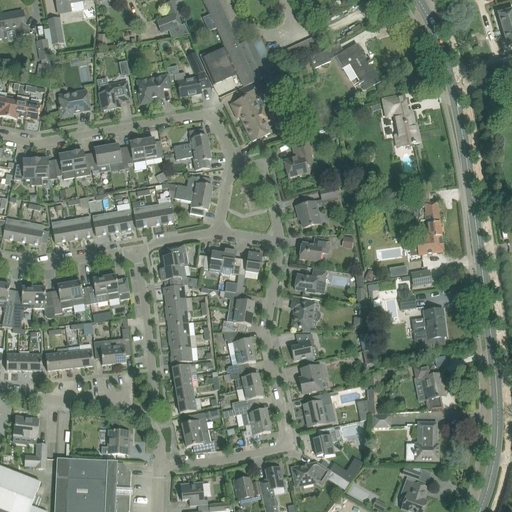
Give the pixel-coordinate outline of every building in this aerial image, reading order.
[(56,0),(59,15),(72,13),(71,4),(91,1),(90,0),(56,0)] [(203,0),(224,46),(232,65),(237,75),(243,88),(263,79),(264,81),(272,77),(272,76),(277,73),(261,38),(252,42),(251,40),(238,46),(217,0),(203,0)] [(172,16),(178,14),(179,13),(173,1),(167,4),(172,16)] [(511,9),(498,14),(507,46),(511,44),(511,9)] [(0,40),(5,40),(5,39),(8,38),(8,40),(10,41),(13,42),(15,41),(16,39),(16,37),(19,36),(19,37),(29,36),(28,26),(25,26),(23,12),(0,16),(0,40)] [(307,12),(299,16),(304,26),(312,21),(307,12)] [(183,26),(178,14),(172,16),(172,17),(157,23),(162,35),(183,26)] [(53,46),(63,44),(59,19),(49,21),(53,46)] [(360,24),(352,28),(353,30),(355,33),(363,29),(360,24)] [(98,36),(97,48),(106,49),(107,37),(98,36)] [(50,58),(51,58),(49,47),(48,41),(37,43),(41,61),(42,65),(38,65),(36,77),(25,75),(24,83),(48,87),(49,82),(50,82),(53,67),(51,67),(50,59),(51,59),(50,58)] [(343,52),(335,56),(336,57),(343,69),(350,81),(356,78),(360,85),(364,92),(381,83),(370,65),(373,63),(372,61),(368,63),(357,44),(348,49),(343,52)] [(224,46),(199,58),(212,86),(237,75),(232,65),(224,46)] [(331,62),(326,51),(309,59),(314,70),(331,62)] [(202,94),(201,89),(211,88),(211,87),(195,54),(188,57),(196,75),(197,75),(198,79),(186,81),(185,74),(175,76),(172,67),(166,69),(169,77),(170,85),(178,83),(180,98),(202,94)] [(127,62),(120,63),(122,77),(129,75),(127,62)] [(169,90),(168,80),(167,77),(156,79),(156,80),(138,83),(139,90),(138,91),(141,105),(151,103),(151,100),(154,99),(155,100),(164,98),(162,91),(169,90)] [(276,84),(272,77),(264,81),(267,88),(276,84)] [(103,112),(114,110),(114,106),(120,105),(119,103),(130,101),(127,83),(98,88),(103,112)] [(235,105),(232,107),(237,118),(240,116),(244,124),(272,111),(265,114),(263,109),(259,110),(254,98),(261,94),(256,83),(236,92),(240,101),(235,104),(235,105)] [(286,92),(282,99),(286,102),(291,95),(286,92)] [(61,109),(60,109),(62,119),(72,117),(72,114),(90,111),(87,94),(79,95),(79,93),(69,95),(70,98),(60,100),(61,109)] [(385,103),(382,104),(384,112),(385,120),(395,118),(400,147),(410,145),(419,143),(417,133),(416,133),(411,112),(408,113),(405,96),(384,100),(385,103)] [(6,99),(3,118),(13,120),(17,101),(6,99)] [(17,101),(13,120),(17,120),(17,118),(26,119),(29,103),(17,101)] [(29,103),(26,119),(38,121),(40,112),(41,106),(29,103)] [(283,106),(278,108),(281,116),(287,114),(283,106)] [(276,120),(272,111),(244,124),(253,142),(270,134),(266,124),(276,120)] [(327,126),(330,141),(339,139),(336,124),(327,126)] [(191,145),(174,148),(175,154),(209,148),(207,136),(204,136),(203,130),(189,132),(190,139),(191,145)] [(154,139),(142,141),(145,159),(146,166),(162,164),(161,159),(163,158),(163,154),(161,144),(155,145),(154,139)] [(125,151),(128,164),(134,163),(133,161),(145,159),(142,141),(130,143),(131,150),(125,151)] [(289,179),(299,176),(307,174),(305,166),(313,164),(308,143),(292,146),(294,154),(296,154),(297,159),(285,162),(289,179)] [(118,145),(107,148),(110,165),(120,164),(121,171),(129,170),(128,164),(125,151),(119,152),(118,145)] [(96,156),(90,157),(92,171),(93,175),(98,174),(110,172),(109,165),(110,165),(107,148),(95,150),(96,156)] [(209,148),(175,154),(176,161),(193,158),(194,164),(196,172),(211,169),(209,161),(211,161),(209,148)] [(71,154),(76,178),(91,176),(90,171),(92,171),(90,157),(84,158),(83,152),(71,154)] [(400,154),(406,173),(414,171),(411,162),(412,162),(409,152),(400,154)] [(61,156),(59,156),(60,162),(54,163),(57,177),(63,176),(64,180),(76,178),(71,154),(68,154),(67,153),(66,153),(64,153),(62,153),(61,154),(61,156)] [(36,161),(37,186),(42,186),(42,179),(49,179),(51,180),(55,180),(56,184),(58,184),(57,177),(55,167),(48,167),(48,160),(36,161)] [(24,161),(24,168),(16,168),(14,181),(31,181),(31,186),(37,186),(36,161),(24,161)] [(156,178),(160,184),(167,180),(164,173),(156,178)] [(178,186),(168,184),(169,189),(169,191),(176,193),(210,199),(212,187),(210,186),(211,180),(197,177),(196,184),(195,189),(178,186)] [(322,201),(339,197),(336,188),(320,192),(322,201)] [(375,190),(363,192),(365,201),(376,199),(375,190)] [(176,193),(169,191),(170,199),(175,200),(192,203),(191,208),(191,209),(190,215),(204,217),(205,211),(208,212),(210,199),(176,193)] [(425,245),(417,246),(419,256),(443,252),(436,204),(437,204),(437,203),(430,204),(429,201),(422,202),(423,208),(424,208),(428,232),(429,237),(424,237),(425,242),(425,245)] [(158,205),(162,225),(175,223),(171,203),(158,205)] [(303,229),(313,226),(320,225),(315,203),(306,205),(296,207),(298,216),(300,216),(303,229)] [(146,208),(150,227),(162,225),(158,205),(146,208)] [(137,230),(150,227),(146,208),(133,210),(137,230)] [(118,212),(121,232),(134,230),(130,210),(118,212)] [(105,215),(109,235),(121,232),(118,212),(105,215)] [(96,237),(109,235),(105,215),(93,217),(96,237)] [(77,220),(80,240),(93,237),(90,217),(77,220)] [(3,239),(16,242),(19,222),(7,219),(3,239)] [(65,222),(68,242),(80,240),(77,220),(65,222)] [(19,222),(16,242),(28,244),(32,224),(19,222)] [(55,244),(68,242),(65,222),(52,224),(55,244)] [(32,224),(28,244),(41,246),(45,227),(32,224)] [(344,237),(342,248),(352,249),(354,238),(344,237)] [(330,241),(325,241),(315,239),(314,246),(302,244),(300,260),(310,261),(319,263),(321,253),(328,254),(330,241)] [(184,266),(182,255),(186,254),(185,247),(167,251),(168,257),(163,257),(164,258),(162,259),(163,265),(165,264),(165,269),(179,267),(184,266)] [(222,269),(221,274),(222,275),(231,276),(232,275),(239,276),(241,264),(235,263),(235,259),(236,251),(224,249),(223,255),(224,255),(222,268),(222,269)] [(205,257),(203,269),(209,270),(209,272),(221,274),(222,269),(222,268),(224,255),(223,255),(212,253),(211,258),(205,257)] [(241,264),(239,276),(245,277),(246,272),(259,274),(262,255),(248,253),(247,265),(241,264)] [(197,268),(203,269),(205,257),(199,256),(197,268)] [(174,280),(175,287),(188,286),(184,266),(179,267),(165,269),(160,270),(162,282),(174,280)] [(406,267),(390,269),(391,278),(407,275),(406,267)] [(326,284),(324,283),(326,273),(314,271),(313,278),(297,276),(295,291),(324,295),(326,284)] [(411,274),(413,287),(432,284),(429,271),(411,274)] [(368,273),(365,279),(371,282),(374,276),(368,273)] [(116,276),(104,278),(107,295),(108,301),(119,299),(120,301),(131,300),(128,285),(127,285),(118,287),(117,281),(116,276)] [(95,291),(89,292),(91,305),(109,302),(108,301),(107,295),(104,278),(93,280),(94,287),(95,291)] [(69,284),(73,307),(84,305),(84,306),(91,305),(89,292),(83,293),(81,282),(69,284)] [(0,307),(5,308),(4,313),(5,314),(5,312),(14,313),(15,303),(7,302),(8,296),(9,291),(10,286),(0,283),(0,307)] [(60,302),(53,304),(55,315),(62,314),(62,310),(73,308),(73,307),(69,284),(57,286),(60,302)] [(370,294),(378,294),(377,285),(369,285),(370,294)] [(399,292),(400,298),(411,296),(411,291),(409,291),(408,286),(400,287),(401,292),(399,292)] [(165,288),(164,289),(165,296),(166,296),(166,297),(166,300),(166,301),(185,299),(184,287),(175,287),(165,288)] [(13,315),(12,329),(21,330),(22,312),(25,312),(28,309),(34,309),(34,288),(22,288),(22,305),(15,303),(14,313),(13,315)] [(46,288),(34,288),(34,309),(45,310),(45,317),(47,320),(55,320),(55,315),(53,304),(46,305),(46,288)] [(358,301),(358,306),(367,308),(367,301),(364,300),(364,290),(357,289),(357,301),(358,301)] [(226,292),(224,299),(231,300),(229,311),(235,312),(253,315),(254,303),(251,303),(245,302),(238,301),(239,294),(226,292)] [(411,296),(400,298),(402,311),(416,309),(414,296),(411,296)] [(167,307),(166,307),(166,311),(167,314),(187,312),(187,311),(186,309),(185,299),(166,301),(167,307)] [(315,304),(303,302),(293,301),(292,310),(296,311),(295,316),(294,316),(292,328),(303,329),(303,327),(311,329),(315,304)] [(365,319),(367,308),(358,306),(358,307),(361,308),(360,319),(354,318),(353,329),(367,330),(368,320),(365,319)] [(443,310),(424,312),(425,319),(412,321),(416,350),(445,346),(444,338),(446,338),(443,310)] [(224,334),(237,333),(239,324),(251,326),(253,315),(229,311),(227,322),(224,322),(222,334),(224,334)] [(5,314),(2,328),(8,328),(12,329),(13,315),(14,313),(5,312),(5,314)] [(187,312),(167,314),(167,321),(168,321),(169,324),(169,326),(188,324),(188,322),(187,312)] [(110,313),(93,316),(94,324),(112,320),(110,313)] [(170,332),(169,332),(169,337),(169,339),(189,337),(189,335),(188,324),(169,326),(170,332)] [(237,333),(224,334),(226,341),(227,341),(230,356),(253,351),(250,340),(239,342),(237,333)] [(369,333),(359,335),(363,351),(372,349),(369,333)] [(299,346),(291,348),(294,362),(313,358),(311,349),(315,349),(312,335),(305,335),(296,336),(298,344),(299,344),(299,346)] [(189,337),(169,339),(170,346),(171,346),(172,351),(191,349),(189,337)] [(112,341),(114,365),(126,363),(125,357),(132,356),(130,339),(112,341)] [(103,366),(114,365),(112,341),(94,343),(96,356),(102,356),(103,366)] [(172,357),(171,357),(172,364),(192,362),(191,349),(172,351),(172,357)] [(363,352),(366,366),(375,364),(373,350),(363,352)] [(80,352),(82,368),(94,367),(92,351),(80,352)] [(229,375),(246,371),(245,365),(255,363),(253,351),(230,356),(233,367),(228,368),(229,375)] [(69,353),(71,369),(82,368),(80,352),(69,353)] [(57,355),(59,371),(71,369),(69,353),(57,355)] [(7,371),(18,372),(19,356),(7,355),(7,371)] [(47,372),(59,371),(57,355),(46,356),(47,372)] [(19,356),(18,372),(30,372),(30,356),(19,356)] [(30,356),(30,372),(42,372),(42,356),(30,356)] [(434,365),(414,369),(416,379),(416,381),(421,380),(423,389),(420,389),(422,401),(425,401),(428,400),(441,398),(446,397),(445,396),(444,389),(441,374),(436,375),(434,365)] [(173,368),(174,380),(191,377),(189,366),(173,368)] [(303,378),(299,379),(301,386),(300,388),(301,391),(302,392),(303,395),(312,393),(323,391),(321,382),(325,381),(321,366),(311,368),(301,370),(303,378)] [(237,392),(244,390),(261,386),(258,375),(248,377),(246,371),(229,375),(231,381),(234,380),(237,392)] [(377,374),(368,375),(369,386),(378,385),(377,374)] [(174,380),(176,391),(192,389),(191,377),(174,380)] [(208,386),(213,385),(218,384),(218,378),(207,380),(208,386)] [(263,398),(261,386),(244,390),(246,401),(263,398)] [(176,391),(178,402),(194,400),(192,389),(176,391)] [(376,390),(367,391),(367,401),(368,412),(368,415),(378,415),(376,390)] [(336,393),(330,394),(317,397),(307,399),(309,405),(304,406),(309,428),(318,426),(325,424),(321,406),(332,404),(330,397),(336,396),(336,393)] [(196,411),(194,400),(178,402),(180,414),(196,411)] [(232,405),(233,410),(245,408),(243,402),(232,405)] [(244,427),(251,426),(251,425),(268,421),(266,410),(246,414),(245,408),(233,410),(235,417),(241,415),(244,427)] [(368,412),(359,414),(361,422),(369,420),(368,415),(368,412)] [(182,425),(185,436),(201,433),(208,431),(205,420),(210,419),(208,413),(200,415),(202,421),(182,425)] [(373,429),(391,428),(390,415),(373,416),(373,429)] [(13,438),(37,441),(39,420),(32,419),(32,421),(25,420),(25,418),(16,417),(13,438)] [(102,448),(102,454),(108,455),(118,455),(128,456),(128,455),(126,455),(127,442),(129,442),(129,432),(120,432),(120,421),(111,420),(110,431),(109,431),(109,432),(109,448),(102,448)] [(271,433),(268,421),(251,425),(251,426),(253,431),(242,433),(245,447),(261,444),(259,435),(271,433)] [(437,424),(427,424),(418,423),(418,444),(406,444),(406,461),(439,462),(439,445),(436,445),(437,424)] [(317,444),(318,444),(318,446),(315,447),(317,457),(324,456),(324,458),(334,456),(332,443),(337,442),(334,428),(317,431),(318,439),(314,439),(315,442),(315,443),(316,444),(317,444)] [(210,442),(208,431),(201,433),(185,436),(187,448),(206,444),(208,453),(216,453),(214,442),(210,442)] [(25,467),(36,468),(36,470),(46,470),(46,462),(46,459),(47,445),(38,445),(37,445),(37,457),(25,456),(25,462),(25,467)] [(54,511),(127,511),(128,511),(129,483),(62,480),(63,460),(57,459),(54,511)] [(334,464),(330,471),(331,472),(350,484),(363,464),(355,459),(347,472),(334,464)] [(62,480),(129,483),(130,473),(122,465),(118,465),(118,462),(106,462),(103,462),(63,460),(62,480)] [(322,486),(331,472),(317,463),(313,469),(309,467),(305,468),(305,466),(292,469),(296,488),(318,483),(322,486)] [(0,467),(0,511),(44,511),(32,507),(41,483),(0,467)] [(417,485),(418,482),(421,473),(405,467),(402,476),(407,477),(401,495),(406,497),(402,510),(408,511),(422,511),(426,502),(423,500),(427,488),(417,485)] [(265,483),(259,485),(262,496),(263,503),(265,511),(277,511),(277,510),(277,507),(278,506),(278,504),(277,501),(276,500),(275,499),(275,496),(274,490),(284,488),(280,468),(266,471),(267,479),(265,480),(265,481),(265,483)] [(251,479),(235,483),(238,501),(255,497),(262,496),(259,485),(259,483),(252,484),(251,479)] [(202,483),(181,485),(182,502),(189,501),(190,507),(208,506),(207,497),(204,498),(202,483)] [(371,506),(382,511),(386,505),(375,499),(371,506)]
